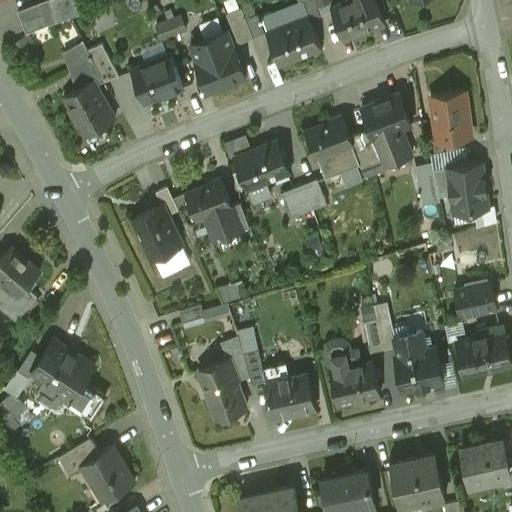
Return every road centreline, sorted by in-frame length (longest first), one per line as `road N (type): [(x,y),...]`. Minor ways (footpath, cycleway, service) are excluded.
road 1 (residential): [(486,25),(275,100),(63,191)]
road 2 (residential): [(182,475),(511,398)]
road 3 (residential): [(182,475),(63,191)]
road 4 (residential): [(511,179),(486,25)]
road 5 (residential): [(63,191),(0,79)]
